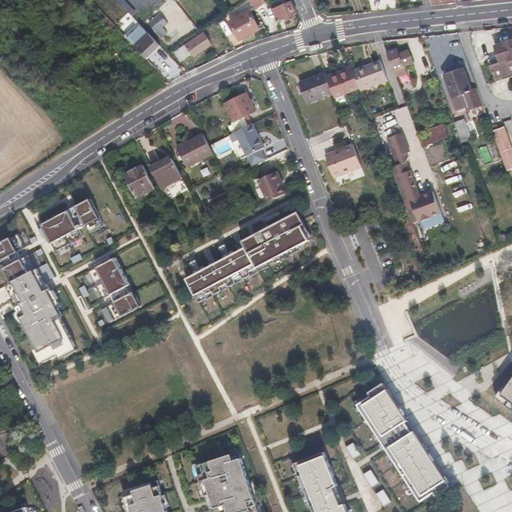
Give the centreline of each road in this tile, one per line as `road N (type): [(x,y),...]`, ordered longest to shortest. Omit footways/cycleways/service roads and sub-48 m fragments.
road 1 (residential): [(265,51),(385,350)]
road 2 (secondary): [(0,207),(176,92),(265,51)]
road 3 (secondary): [(317,38),(511,10)]
road 4 (residential): [(0,341),(87,511)]
road 5 (residential): [(385,350),(429,406),(511,455)]
